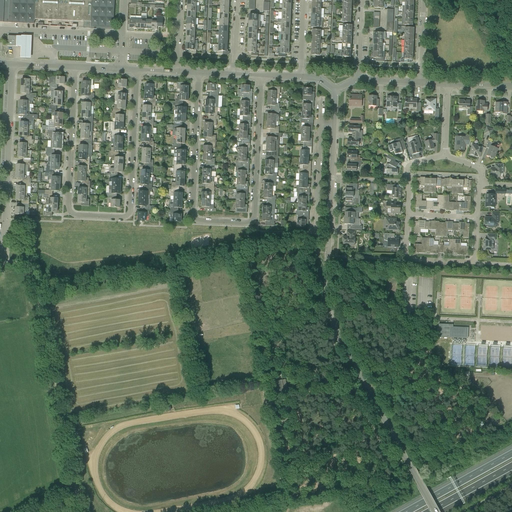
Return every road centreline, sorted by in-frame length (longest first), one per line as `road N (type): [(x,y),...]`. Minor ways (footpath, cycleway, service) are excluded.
road 1 (unclassified): [(435,511),(328,310),(334,125)]
road 2 (unclassified): [(136,69),(129,212),(74,215),(68,207),(76,66)]
road 3 (unclassified): [(260,75),(254,218),(245,223),(192,213),(196,72)]
road 4 (track): [(326,300),(326,329),(386,463),(383,473),(347,483),(328,502),(292,509),(285,503)]
road 5 (track): [(79,511),(36,293)]
road 6 (unclassified): [(407,211),(405,259),(477,262),(479,216)]
road 7 (track): [(389,317),(497,425)]
road 8 (unclassified): [(36,293),(26,260),(3,263),(5,188)]
road 9 (motorway): [(511,453),(406,511)]
